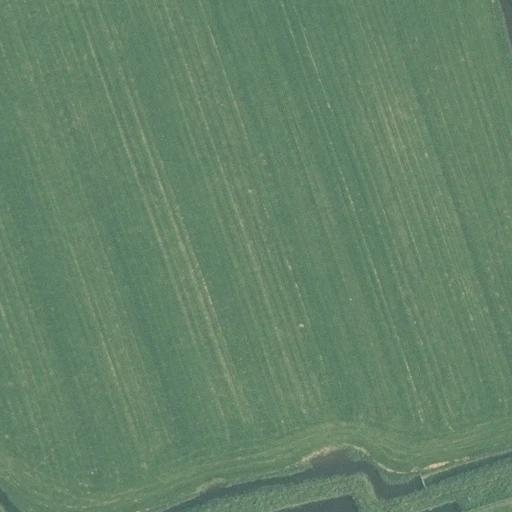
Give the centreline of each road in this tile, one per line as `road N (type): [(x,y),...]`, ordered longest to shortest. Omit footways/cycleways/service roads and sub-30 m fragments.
road 1 (track): [(240,511),(354,489),(370,511)]
road 2 (track): [(380,511),(511,473)]
